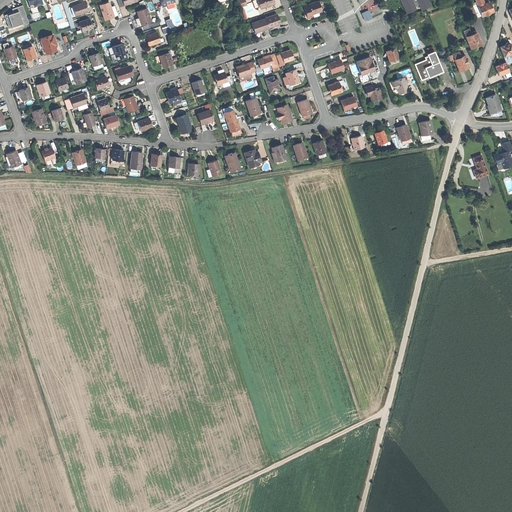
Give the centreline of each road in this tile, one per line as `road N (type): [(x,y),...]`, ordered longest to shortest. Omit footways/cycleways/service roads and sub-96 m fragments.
road 1 (track): [(454,144),(211,185),(0,175)]
road 2 (track): [(423,264),(360,511)]
road 3 (track): [(182,511),(386,411)]
road 4 (residential): [(4,82),(121,30),(133,37),(150,85)]
road 5 (residential): [(150,85),(295,34)]
road 6 (residential): [(462,120),(423,264)]
road 7 (residential): [(168,143),(22,135)]
road 8 (residential): [(502,0),(462,120)]
